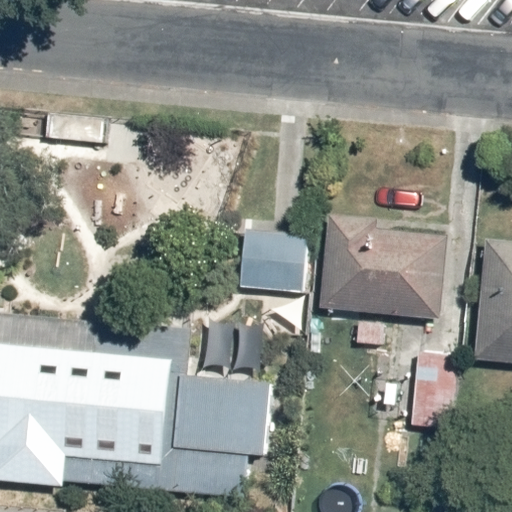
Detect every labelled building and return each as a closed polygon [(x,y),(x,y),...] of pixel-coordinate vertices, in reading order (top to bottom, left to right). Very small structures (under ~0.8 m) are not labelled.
[(330,217),(323,307),(441,317),(448,233),(375,227),(376,221),(330,217)] [(315,237),(242,227),(234,285),(307,295),(315,237)] [(511,240),(487,239),(475,360),(511,363),(511,240)] [(0,346),(0,485),(66,490),(68,460),(165,468),(168,451),(266,459),(273,387),(174,378),(176,361),(0,346)] [(463,364),(419,359),(410,429),(455,434),(463,364)]
